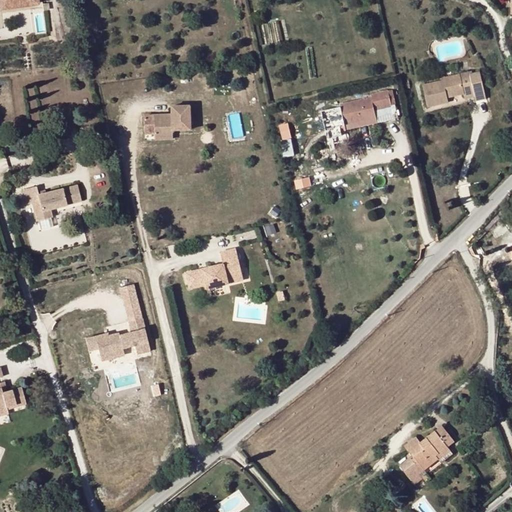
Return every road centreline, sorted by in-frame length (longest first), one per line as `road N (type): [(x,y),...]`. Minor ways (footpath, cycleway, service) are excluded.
road 1 (tertiary): [(200,465),(342,351),(456,239)]
road 2 (residential): [(0,207),(95,511)]
road 3 (residential): [(456,239),(488,312),(486,369),(511,451)]
road 4 (residential): [(147,251),(200,465)]
